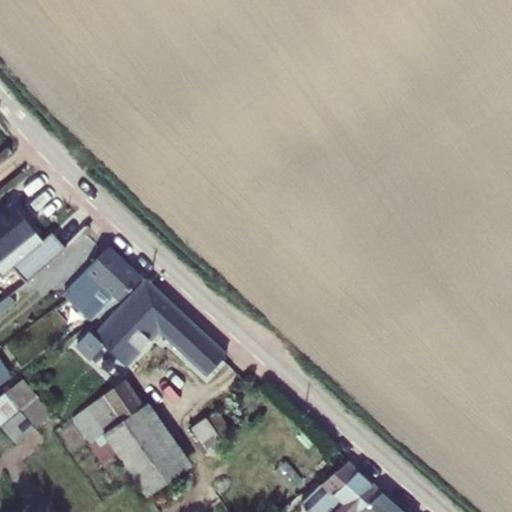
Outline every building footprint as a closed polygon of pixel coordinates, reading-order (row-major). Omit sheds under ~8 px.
[(23,195),(0,214),(0,229),(15,249),(7,255),(15,265),(25,256),(53,230),(46,223),(47,223),(23,195)] [(63,221),(53,230),(25,256),(39,273),(45,269),(76,242),(73,238),(75,237),(63,221)] [(103,312),(129,293),(154,269),(121,237),(94,265),(102,274),(79,290),(103,312)] [(236,345),(158,272),(107,329),(100,323),(89,335),(101,347),(112,335),(135,356),(170,319),(219,363),(236,345)] [(0,345),(0,370),(7,381),(24,369),(4,342),(0,345)] [(33,370),(0,398),(0,406),(10,418),(29,402),(43,419),(61,403),(33,370)] [(134,370),(83,408),(102,434),(113,425),(154,396),(134,370)] [(159,392),(154,396),(113,425),(170,505),(210,477),(198,459),(204,455),(159,392)] [(29,402),(10,418),(25,435),(43,419),(29,402)] [(236,434),(229,424),(220,411),(217,407),(202,417),(221,444),(236,434)] [(227,407),(220,411),(229,424),(236,418),(227,407)] [(364,511),(391,482),(357,452),(313,501),(324,511),(364,511)] [(425,511),(391,482),(364,511),(425,511)]
